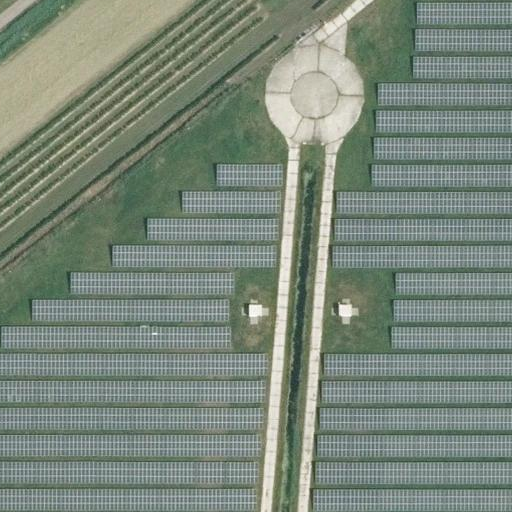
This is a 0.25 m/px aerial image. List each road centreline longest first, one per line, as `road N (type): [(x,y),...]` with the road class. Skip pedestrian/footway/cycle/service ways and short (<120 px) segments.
road 1 (track): [(370,0),(331,30),(319,96),(333,157),(305,511)]
road 2 (track): [(267,511),(295,148)]
